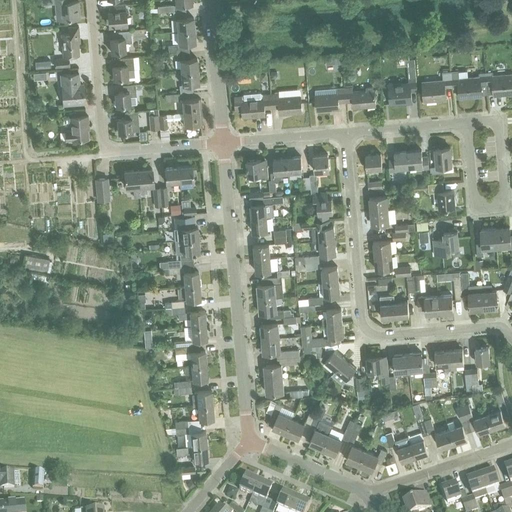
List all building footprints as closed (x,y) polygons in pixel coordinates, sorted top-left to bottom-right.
[(54,0),(55,3),(56,20),(78,18),(78,9),(80,9),(79,1),(68,2),(67,0),(54,0)] [(110,11),(108,12),(109,26),(127,25),(125,4),(109,5),(110,11)] [(178,32),(194,30),(193,18),(187,18),(186,10),(174,11),(173,11),(174,19),(176,19),(178,32)] [(78,32),(79,32),(79,26),(68,27),(69,33),(61,34),(63,55),(80,54),(78,32)] [(118,31),(109,32),(110,39),(111,52),(126,51),(125,43),(132,42),(131,30),(129,30),(121,31),(118,31)] [(194,30),(178,32),(179,44),(176,44),(177,52),(189,51),(189,43),(196,43),(194,30)] [(190,59),(189,51),(177,52),(177,60),(180,60),(181,72),(198,71),(197,58),(190,59)] [(120,58),(112,59),(112,66),(113,79),(128,78),(127,70),(134,69),(133,57),(120,58)] [(410,83),(389,85),(390,105),(412,103),(411,90),(417,89),(416,75),(414,58),(408,59),(409,76),(410,83)] [(198,71),(181,72),(182,85),(179,85),(180,93),(193,92),(192,84),(199,84),(198,71)] [(458,72),(451,72),(452,87),(459,86),(460,99),(482,97),(481,84),(487,84),(486,73),(479,73),(480,77),(468,78),(467,71),(458,72)] [(452,87),(451,72),(443,73),(444,80),(422,82),(424,102),(447,100),(446,87),(452,87)] [(494,72),(486,73),(487,84),(493,83),(494,96),(511,94),(511,74),(510,74),(494,76),(494,72)] [(63,105),(85,103),(83,84),(77,85),(76,74),(61,75),(63,105)] [(123,92),(114,93),(116,106),(130,104),(130,96),(136,96),(136,89),(135,84),(131,84),(123,85),(122,85),(123,92)] [(352,88),(345,88),(346,102),(354,101),(354,108),(376,106),(375,90),(374,90),(373,87),(366,88),(366,91),(353,92),(352,88)] [(337,92),(316,94),(316,95),(317,111),(339,109),(338,103),(346,102),(345,88),(337,89),(337,92)] [(165,102),(179,101),(179,93),(165,94),(165,102)] [(272,108),(271,94),(262,95),(261,93),(244,95),(242,97),(234,97),(235,110),(242,110),(243,117),(265,115),(265,109),(272,108)] [(279,94),(271,94),(272,108),(279,108),(280,114),(302,112),(301,95),(279,97),(279,94)] [(182,113),(202,111),(201,99),(181,101),(182,113)] [(160,129),(159,115),(158,109),(150,110),(151,115),(152,130),(160,129)] [(139,131),(139,123),(138,111),(125,112),(125,119),(117,120),(118,133),(133,131),(138,131),(139,131)] [(182,113),(166,114),(166,121),(183,119),(184,126),(203,124),(202,111),(182,113)] [(159,115),(160,129),(161,140),(169,139),(168,128),(167,128),(166,114),(159,115)] [(71,117),(72,134),(64,135),(65,142),(71,142),(72,146),(79,146),(79,140),(88,139),(87,126),(89,125),(88,116),(71,117)] [(443,166),(452,166),(450,148),(435,149),(437,166),(431,167),(431,174),(444,172),(443,166)] [(422,150),(408,151),(410,167),(417,166),(417,169),(423,169),(429,168),(428,156),(423,157),(422,150)] [(410,167),(408,151),(395,152),(396,159),(390,160),(391,172),(397,171),(397,168),(410,167)] [(315,172),(330,171),(328,154),(314,155),(315,172)] [(368,170),(383,168),(381,154),(366,155),(368,170)] [(287,157),(289,172),(302,171),(301,156),(287,157)] [(271,180),(269,180),(270,191),(270,192),(276,191),(275,181),(279,180),(283,175),(283,173),(289,172),(287,157),(274,159),(275,172),(271,172),(271,180)] [(262,178),(268,177),(267,163),(261,164),(261,160),(247,161),(248,176),(261,175),(262,178)] [(192,165),(178,166),(179,181),(180,187),(193,186),(192,180),(193,180),(192,165)] [(179,181),(178,166),(165,167),(166,182),(179,181)] [(152,169),(138,170),(140,192),(146,191),(146,185),(153,185),(152,169)] [(138,170),(124,171),(126,187),(133,186),(134,197),(140,196),(140,192),(138,170)] [(310,177),(311,189),(311,194),(318,193),(317,174),(310,175),(310,177)] [(107,178),(96,179),(98,201),(109,200),(107,179),(107,178)] [(443,182),(428,183),(429,188),(429,192),(438,192),(440,208),(455,206),(454,192),(454,190),(444,191),(443,182)] [(392,187),(393,193),(407,192),(407,185),(392,187)] [(166,187),(160,188),(161,206),(168,205),(166,187)] [(161,206),(160,188),(153,188),(155,206),(161,206)] [(263,190),(248,191),(248,199),(264,197),(263,192),(263,190)] [(322,220),(329,219),(328,213),(333,212),(332,198),(328,199),(327,193),(313,194),(314,206),(318,205),(319,213),(321,213),(322,220)] [(371,211),(388,209),(387,196),(370,198),(371,211)] [(264,204),(251,205),(252,219),(267,217),(274,217),(273,204),(272,204),(271,197),(270,197),(264,197),(264,204)] [(389,223),(388,209),(371,211),(372,225),(389,223)] [(175,227),(174,227),(175,241),(198,239),(197,227),(196,227),(195,214),(189,215),(174,216),(175,222),(175,227)] [(268,231),(267,217),(252,219),(253,232),(268,231)] [(329,219),(322,220),(302,222),(293,222),(293,227),(302,226),(302,228),(312,227),(313,241),(335,240),(334,225),(330,226),(329,219)] [(428,220),(417,221),(418,229),(429,228),(428,220)] [(495,229),(497,247),(511,246),(511,253),(511,240),(510,227),(495,229)] [(433,239),(435,255),(452,254),(451,248),(459,248),(458,229),(444,230),(445,238),(433,239)] [(497,247),(495,229),(481,230),(482,243),(476,243),(477,257),(483,256),(483,248),(497,247)] [(394,240),(406,239),(406,232),(393,233),(394,240)] [(428,232),(419,232),(420,240),(428,239),(428,232)] [(198,239),(175,241),(176,254),(180,253),(180,259),(167,260),(168,267),(183,266),(193,265),(193,258),(192,253),(199,252),(198,239)] [(335,240),(320,241),(321,255),(336,254),(335,240)] [(375,256),(392,255),(391,241),(374,242),(375,256)] [(255,259),(270,258),(269,244),(254,245),(255,259)] [(47,270),(49,259),(24,254),(22,265),(47,270)] [(296,264),(305,263),(319,262),(319,255),(295,257),(296,264)] [(393,269),(392,255),(375,256),(376,270),(393,269)] [(270,258),(255,259),(256,272),(271,271),(270,258)] [(430,263),(422,264),(423,272),(431,271),(430,263)] [(168,267),(164,268),(165,274),(168,274),(176,273),(176,279),(184,278),(184,286),(200,285),(198,271),(194,271),(193,265),(183,266),(168,267)] [(396,277),(411,275),(410,266),(396,268),(396,277)] [(323,282),(339,281),(337,267),(322,268),(323,282)] [(468,272),(460,273),(460,275),(462,293),(469,293),(470,310),(484,309),(482,286),(482,285),(469,286),(468,273),(468,272)] [(413,275),(413,278),(413,279),(414,292),(421,291),(420,279),(425,279),(424,274),(413,275)] [(511,275),(509,274),(503,289),(511,292),(511,291),(511,275)] [(462,298),(462,293),(460,275),(453,276),(455,288),(455,299),(462,298)] [(261,285),(258,285),(259,299),(276,297),(275,290),(275,285),(282,284),(281,277),(278,277),(267,278),(260,279),(261,285)] [(339,281),(323,282),(324,297),(340,295),(339,281)] [(489,284),(482,285),(482,286),(483,291),(484,309),(498,308),(497,290),(497,289),(490,289),(489,284)] [(200,285),(184,286),(177,287),(178,297),(185,296),(186,300),(201,299),(200,285)] [(452,295),(438,296),(440,313),(453,312),(452,295)] [(395,317),(394,303),(393,296),(380,297),(382,318),(395,317)] [(440,313),(438,296),(425,297),(425,298),(418,298),(419,310),(426,309),(427,314),(440,313)] [(276,297),(259,299),(260,313),(265,313),(265,318),(270,318),(271,318),(284,317),(285,316),(292,316),(294,316),(294,312),(291,312),(291,309),(284,310),(277,311),(277,305),(281,304),(281,297),(276,297)] [(165,308),(184,306),(184,300),(165,301),(165,308)] [(408,301),(394,303),(395,317),(409,316),(408,301)] [(185,312),(184,306),(165,308),(166,314),(178,313),(179,319),(190,318),(191,326),(206,324),(205,310),(185,312)] [(323,324),(343,322),(341,308),(327,310),(328,318),(323,318),(323,324)] [(343,322),(323,324),(328,324),(329,337),(324,338),(312,339),(311,325),(301,326),(303,346),(304,346),(310,345),(312,345),(325,344),(340,343),(340,336),(344,336),(343,322)] [(270,324),(261,324),(262,338),(280,337),(278,324),(278,323),(270,324)] [(185,340),(174,341),(175,347),(188,346),(187,340),(190,340),(192,339),(199,339),(207,338),(206,324),(191,326),(184,326),(185,340)] [(295,345),(295,337),(288,336),(287,344),(295,345)] [(280,337),(262,338),(264,353),(281,351),(280,337)] [(188,346),(175,347),(176,360),(191,358),(191,366),(206,364),(205,350),(200,351),(188,352),(188,346)] [(477,363),(491,362),(489,346),(476,348),(477,363)] [(463,349),(450,350),(451,370),(458,369),(457,364),(465,363),(463,349)] [(335,350),(326,361),(336,370),(345,358),(335,350)] [(451,370),(450,350),(436,351),(437,366),(445,365),(445,370),(451,370)] [(408,353),(410,374),(411,376),(416,376),(415,370),(424,369),(422,352),(408,353)] [(410,374),(408,353),(394,355),(396,372),(404,371),(404,375),(410,374)] [(381,356),(368,357),(369,371),(369,375),(383,374),(383,381),(390,381),(388,359),(382,360),(381,356)] [(345,358),(336,370),(347,379),(357,368),(345,358)] [(206,364),(191,366),(185,366),(185,373),(192,373),(193,380),(207,378),(206,364)] [(282,364),(265,365),(266,379),(283,378),(282,364)] [(474,390),(472,368),(465,369),(466,385),(467,391),(474,390)] [(478,368),(472,368),(474,390),(483,389),(483,383),(480,384),(478,368)] [(284,391),(283,378),(266,379),(267,393),(284,391)] [(198,405),(213,404),(212,390),(194,391),(194,393),(192,394),(193,406),(198,405)] [(502,392),(495,394),(500,407),(501,407),(506,405),(502,392)] [(271,415),(267,425),(273,427),(286,433),(292,418),(295,411),(283,406),(283,405),(277,403),(271,415)] [(419,403),(413,405),(415,412),(421,410),(419,403)] [(469,403),(463,405),(468,418),(473,416),(474,416),(469,403)] [(213,404),(198,405),(199,419),(200,419),(214,418),(213,404)] [(317,426),(310,443),(323,449),(329,434),(331,428),(333,425),(320,419),(323,414),(325,407),(320,405),(317,411),(311,424),(317,426)] [(463,405),(457,407),(461,420),(462,420),(468,418),(463,405)] [(311,424),(317,411),(311,409),(306,421),(311,424)] [(501,409),(488,413),(493,428),(506,424),(505,420),(501,409)] [(447,413),(449,419),(456,417),(453,410),(447,413)] [(488,413),(474,418),(477,428),(479,433),(493,428),(488,413)] [(305,423),(292,418),(286,433),(299,438),(305,423)] [(436,431),(431,418),(425,420),(430,433),(436,431)] [(348,440),(356,421),(350,419),(348,425),(342,437),(348,440)] [(425,420),(419,422),(422,432),(423,435),(430,433),(425,420)] [(362,424),(356,421),(348,440),(354,442),(362,424)] [(454,421),(448,423),(449,429),(454,443),(468,439),(466,432),(463,424),(455,427),(454,421)] [(454,443),(449,429),(436,433),(441,448),(454,443)] [(206,431),(191,432),(192,446),(207,445),(206,431)] [(390,446),(397,444),(395,440),(392,431),(386,433),(390,446)] [(422,432),(409,436),(411,443),(416,456),(429,452),(426,444),(423,435),(422,432)] [(329,434),(323,449),(335,454),(342,439),(329,434)] [(409,436),(395,440),(397,444),(402,461),(416,456),(411,443),(409,436)] [(360,465),(366,450),(353,444),(347,459),(360,465)] [(192,446),(186,447),(176,448),(177,456),(185,455),(185,454),(193,454),(193,460),(208,459),(207,445),(192,446)] [(379,455),(366,450),(360,465),(372,470),(376,461),(382,464),(387,451),(382,448),(379,455)] [(0,470),(0,486),(3,486),(4,489),(14,488),(14,486),(20,486),(19,473),(13,474),(13,472),(0,473),(0,470)] [(494,470),(481,475),(486,490),(488,495),(495,493),(494,488),(499,486),(494,470)] [(42,489),(44,472),(33,472),(32,489),(42,489)] [(252,496),(258,481),(245,475),(239,490),(252,496)] [(481,475),(468,480),(473,495),(474,497),(475,500),(488,495),(486,490),(481,475)] [(186,485),(192,489),(196,484),(191,480),(186,485)] [(271,487),(258,481),(252,496),(265,502),(271,487)] [(456,484),(443,488),(448,503),(461,499),(462,501),(466,511),(472,511),(473,511),(468,499),(465,491),(459,493),(456,484)] [(511,506),(511,501),(511,499),(506,486),(500,488),(501,491),(505,501),(507,508),(509,508),(511,506)] [(226,495),(234,499),(238,491),(230,487),(226,495)] [(278,507),(275,511),(289,511),(295,497),(282,491),(280,497),(276,506),(278,507)] [(427,493),(404,501),(407,511),(419,511),(423,510),(432,507),(427,493)] [(267,511),(266,511),(273,511),(276,506),(280,497),(274,495),(267,511)] [(295,497),(289,511),(290,511),(304,511),(309,503),(295,497)] [(474,497),(468,499),(473,511),(478,510),(475,500),(474,497)] [(24,511),(23,502),(0,503),(0,511),(24,511)] [(233,511),(242,511),(232,503),(228,508),(233,511)]
